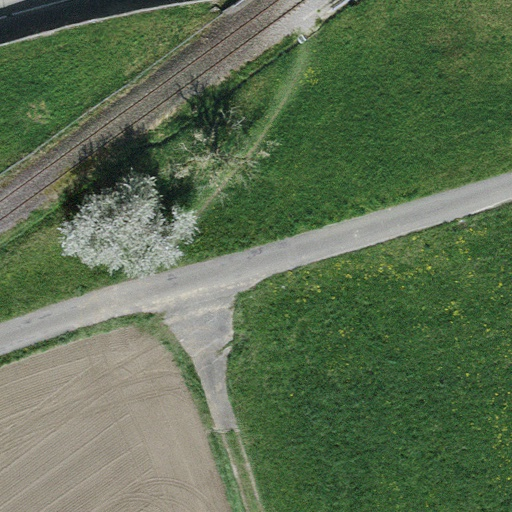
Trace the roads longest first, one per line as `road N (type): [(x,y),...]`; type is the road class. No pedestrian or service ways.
road 1 (unclassified): [(0,341),(511,186)]
road 2 (track): [(265,511),(186,284)]
